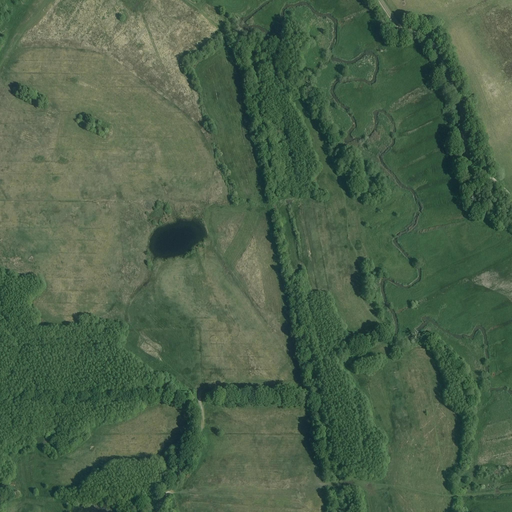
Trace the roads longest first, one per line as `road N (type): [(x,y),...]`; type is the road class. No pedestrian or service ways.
road 1 (track): [(511,199),(470,162),(464,120),(432,41),(402,26),(380,0)]
road 2 (track): [(199,394),(197,439),(156,511)]
